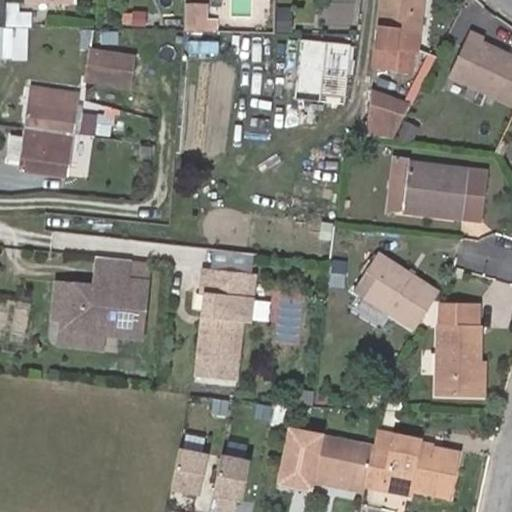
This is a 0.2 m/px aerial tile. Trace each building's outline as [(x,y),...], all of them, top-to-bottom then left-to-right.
[(416,30),(417,0),(374,0),(373,29),(372,47),(382,47),(380,70),(412,73),(414,50),(416,30)] [(201,2),(178,1),(177,30),(187,30),(201,30),(210,30),(211,23),(201,22),(201,2)] [(0,24),(22,25),(23,8),(0,7),(0,24)] [(511,101),(511,50),(478,35),(481,29),(465,21),(443,70),(511,101)] [(85,78),(130,84),(130,82),(133,54),(89,48),(85,78)] [(32,88),(75,93),(76,84),(33,80),(32,88)] [(63,173),(75,93),(32,88),(27,123),(8,121),(4,150),(22,153),(20,168),(62,173),(63,173)] [(366,136),(391,139),(397,126),(399,122),(402,114),(407,104),(373,88),(366,136)] [(80,108),(79,130),(104,130),(104,108),(80,108)] [(399,122),(397,126),(409,131),(415,120),(402,114),(399,122)] [(398,208),(457,216),(478,219),(485,170),(405,158),(405,154),(381,151),(373,209),(398,208)] [(352,283),(412,323),(436,285),(376,245),(352,283)] [(235,251),(234,266),(255,268),(256,252),(235,251)] [(90,286),(60,283),(46,281),(42,316),(56,317),(53,341),(96,345),(97,331),(136,335),(145,261),(94,256),(90,286)] [(207,296),(199,375),(232,378),(238,322),(247,323),(252,277),(205,272),(202,295),(207,296)] [(257,297),(256,316),(271,317),(272,298),(257,297)] [(479,362),(474,363),(475,321),(476,301),(434,300),(433,321),(429,392),(478,394),(479,362)] [(363,485),(371,446),(290,430),(279,483),(295,486),(311,489),(312,481),(362,492),(363,485)] [(390,450),(371,446),(363,485),(407,494),(408,490),(448,498),(457,454),(418,446),(418,442),(393,436),(390,450)] [(206,458),(177,452),(169,493),(198,499),(206,458)] [(249,462),(219,456),(211,497),(241,503),(249,462)]
